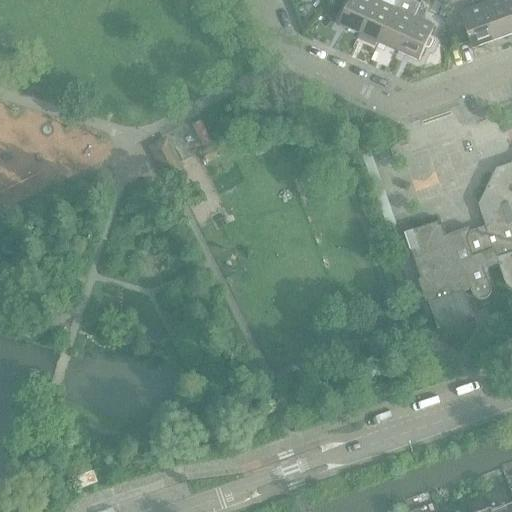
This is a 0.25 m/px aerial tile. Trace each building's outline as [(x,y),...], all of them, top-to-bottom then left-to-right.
[(351,0),(351,1),(339,27),(358,36),(375,1),(373,0),(351,0)] [(375,1),(358,36),(378,45),(395,10),(399,0),(375,0),(375,1)] [(399,0),(395,10),(378,45),(398,55),(414,19),(413,19),(418,9),(419,5),(408,0),(399,0)] [(497,0),(496,1),(481,6),(494,43),(511,36),(511,29),(501,1),(501,0),(497,0)] [(511,0),(501,0),(501,1),(511,29),(511,0)] [(473,51),(494,43),(481,6),(459,15),(473,51)] [(414,19),(398,55),(418,64),(426,48),(427,49),(430,48),(432,42),(432,39),(430,38),(435,29),(421,22),(425,12),(418,9),(413,19),(414,19)] [(201,121),(192,126),(203,147),(212,143),(201,121)] [(169,185),(186,177),(167,141),(151,149),(169,185)] [(204,156),(207,163),(218,158),(215,151),(204,156)] [(485,299),(488,297),(490,294),(491,290),(484,269),(498,264),(506,286),(511,289),(511,164),(496,170),(479,207),(486,228),(471,233),(470,228),(446,236),(441,222),(405,234),(437,331),(473,319),(465,293),(470,291),(472,296),(475,299),(480,300),(485,299)] [(75,478),(79,490),(97,483),(93,471),(75,478)]
